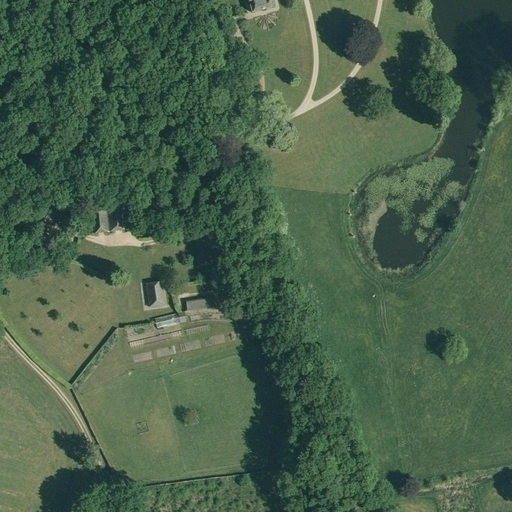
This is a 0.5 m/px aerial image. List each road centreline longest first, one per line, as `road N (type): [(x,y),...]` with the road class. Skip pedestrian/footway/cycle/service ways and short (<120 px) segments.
road 1 (track): [(105,511),(75,415),(0,322)]
road 2 (track): [(140,148),(128,244),(200,228)]
